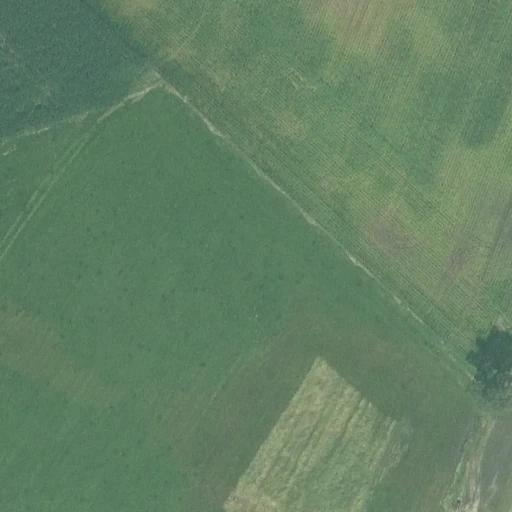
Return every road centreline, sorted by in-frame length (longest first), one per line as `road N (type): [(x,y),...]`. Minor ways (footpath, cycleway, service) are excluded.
road 1 (track): [(0,255),(79,145),(156,75)]
road 2 (track): [(511,398),(470,511)]
